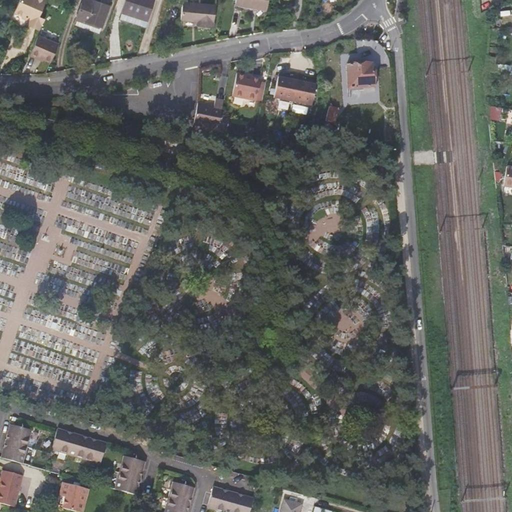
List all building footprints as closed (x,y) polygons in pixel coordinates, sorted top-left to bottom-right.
[(27,19),(34,0),(19,0),(14,13),(23,17),(27,19)] [(45,0),(34,0),(27,19),(29,19),(28,21),(27,25),(40,31),(44,19),(39,16),(45,0)] [(74,24),(97,32),(99,26),(100,27),(108,6),(90,0),(81,0),(76,18),(77,18),(74,24)] [(124,0),(119,19),(146,28),(154,0),(124,0)] [(235,0),(235,5),(266,11),(268,0),(235,0)] [(180,20),(196,22),(202,22),(202,27),(213,29),(215,6),(182,2),(180,20)] [(59,42),(39,34),(38,34),(30,54),(38,57),(39,55),(51,60),(59,42)] [(371,81),(369,58),(344,60),(346,83),(371,81)] [(243,73),(243,71),(234,69),(229,92),(252,96),(256,76),(248,74),(243,73)] [(315,86),(277,78),(273,99),(311,107),(315,86)] [(496,79),(488,80),(489,94),(496,94),(496,79)] [(226,114),(217,111),(219,102),(220,96),(212,94),(210,100),(210,102),(195,99),(191,120),(224,127),(226,114)] [(336,123),(340,107),(330,105),(326,121),(336,123)] [(502,108),(489,106),(490,120),(501,120),(502,108)] [(304,130),(305,124),(287,121),(286,127),(304,130)] [(511,171),(505,170),(502,187),(511,188),(511,171)] [(1,458),(22,464),(31,432),(10,425),(1,458)] [(57,429),(51,451),(97,464),(103,442),(57,429)] [(113,489),(135,495),(144,462),(122,456),(113,489)] [(2,471),(0,478),(0,502),(15,505),(22,476),(2,471)] [(65,483),(62,496),(67,497),(64,509),(76,511),(84,511),(90,490),(65,483)] [(171,484),(166,504),(188,510),(194,490),(171,484)] [(215,511),(249,511),(253,498),(212,488),(206,509),(215,511)] [(284,501),(281,511),(298,511),(301,505),(284,501)]
